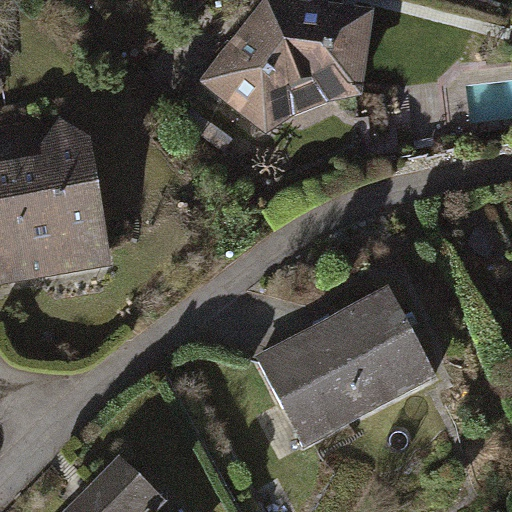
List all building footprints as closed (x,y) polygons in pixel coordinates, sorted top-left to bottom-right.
[(75,0),(49,0),(61,13),(75,0)] [(268,4),(198,90),(267,144),(294,122),(330,108),(363,105),(376,23),(268,4)] [(43,164),(0,171),(0,290),(112,271),(91,150),(61,128),(41,154),(43,164)] [(393,286),(257,353),(305,450),(441,384),(393,286)] [(511,334),(500,341),(511,361),(511,334)] [(169,511),(120,461),(67,511),(169,511)]
